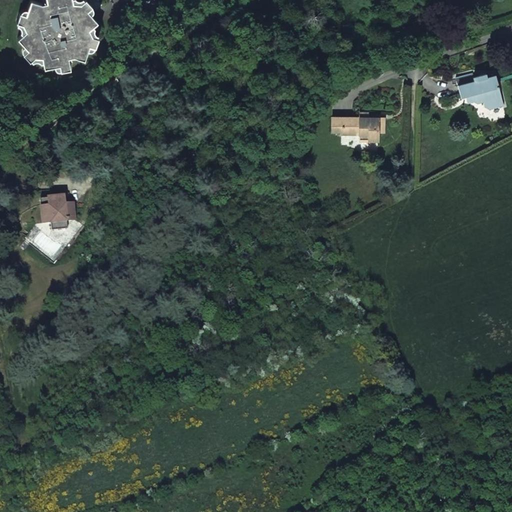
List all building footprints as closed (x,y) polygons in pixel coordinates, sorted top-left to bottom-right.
[(22,23),(26,31),(17,38),(27,50),(22,54),(29,61),(34,57),(42,58),(44,69),(59,66),(60,72),(70,70),(69,63),(73,57),(84,61),(89,46),(94,48),(98,38),(91,36),(88,30),(97,22),(86,10),(91,6),(85,0),(83,0),(80,3),(72,2),(71,0),(45,0),(46,2),(41,3),(31,0),(29,0),(25,14),(19,12),(16,22),(22,23)] [(455,78),(460,98),(465,97),(472,95),(473,102),(477,104),(482,102),(484,107),(489,110),(503,106),(496,81),(488,84),(486,77),(485,74),(473,77),(472,73),(455,78)] [(486,77),(488,84),(496,81),(495,75),(486,77)] [(465,97),(467,104),(473,102),(472,95),(465,97)] [(331,118),(331,132),(341,132),(341,134),(359,135),(359,141),(378,141),(378,133),(383,133),(384,122),(378,122),(378,118),(368,118),(359,118),(331,118)] [(40,203),(43,224),(51,223),(52,231),(68,229),(67,221),(75,219),(73,204),(65,205),(64,198),(56,199),(56,201),(40,203)]
